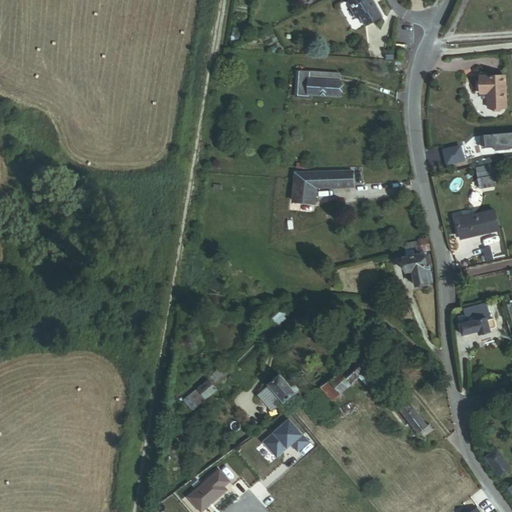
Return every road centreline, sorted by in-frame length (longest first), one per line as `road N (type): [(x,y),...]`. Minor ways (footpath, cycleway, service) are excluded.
road 1 (residential): [(431,38),(413,124),(443,251),(456,408)]
road 2 (unknown): [(251,390),(277,338),(314,304),(330,297),(353,303)]
road 3 (track): [(353,303),(400,323),(452,378)]
